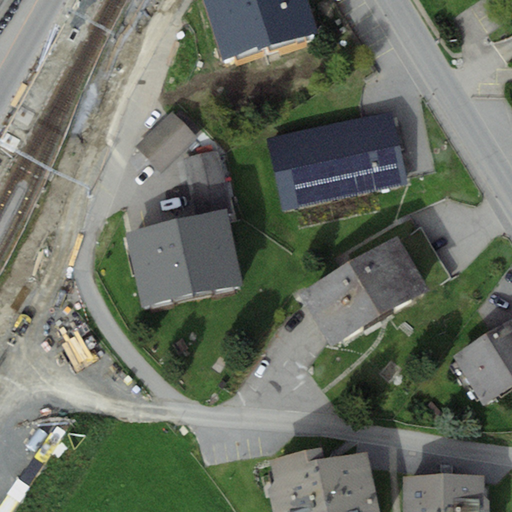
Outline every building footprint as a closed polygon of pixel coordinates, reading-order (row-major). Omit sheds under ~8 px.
[(297,0),(212,0),(200,4),(220,67),(310,38),(297,0)] [(392,111),(269,138),(285,211),(408,184),(392,111)] [(175,112),(136,146),(158,171),(197,136),(175,112)] [(218,151),(182,159),(196,217),(228,210),(231,209),(218,151)] [(196,217),(177,222),(194,295),(244,283),(228,210),(196,217)] [(177,222),(127,233),(144,306),(194,295),(177,222)] [(396,236),(299,292),(330,345),(427,289),(396,236)] [(511,319),(453,355),(482,403),(511,384),(511,319)] [(379,511),(367,450),(326,459),(323,447),(270,458),(274,481),(270,487),(275,511),(379,511)] [(484,511),(485,476),(404,476),(404,511),(484,511)]
